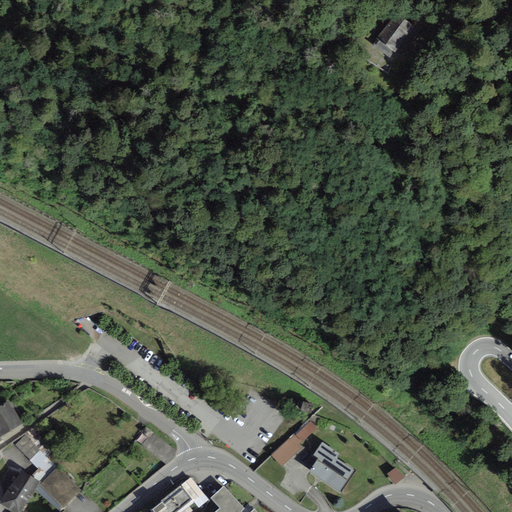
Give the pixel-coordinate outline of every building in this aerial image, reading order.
[(420,31),(390,10),(383,20),(388,23),(375,41),(378,43),(376,46),(390,56),(393,51),(396,53),(408,36),(414,40),(420,31)] [(0,406),(0,437),(1,437),(23,424),(9,401),(0,406)] [(335,455),(318,445),(305,466),(338,487),(349,469),(333,459),(335,455)] [(20,511),(39,482),(22,471),(21,473),(9,467),(2,481),(11,486),(0,502),(0,503),(13,511),(20,511)] [(57,468),(40,485),(64,509),(81,491),(57,468)] [(190,478),(181,485),(195,503),(199,508),(208,500),(190,478)] [(182,511),(195,503),(181,485),(161,500),(162,501),(150,510),(152,511),(151,511),(182,511)] [(224,486),(211,498),(219,508),(214,511),(257,511),(255,509),(251,511),(242,511),(241,511),(244,509),(224,486)]
